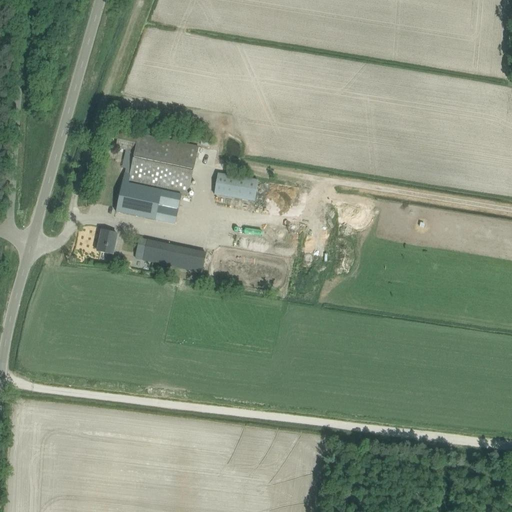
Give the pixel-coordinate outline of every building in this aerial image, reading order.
[(135,152),(139,135),(120,130),(116,148),(135,152)] [(124,173),(116,212),(156,221),(162,191),(129,184),(129,183),(155,189),(188,196),(198,148),(139,135),(135,152),(130,175),(125,173),(124,173)] [(214,195),(254,201),(258,181),(218,174),(214,195)] [(98,252),(112,255),(117,234),(102,231),(98,252)] [(139,238),(134,259),(150,262),(151,256),(144,254),(147,240),(139,238)] [(169,245),(147,240),(144,254),(151,256),(150,262),(165,266),(169,245)] [(169,245),(165,266),(186,270),(188,264),(173,261),(176,246),(169,245)] [(199,251),(176,246),(173,261),(188,264),(186,270),(194,272),(199,251)] [(199,251),(194,272),(201,274),(206,253),(199,251)]
